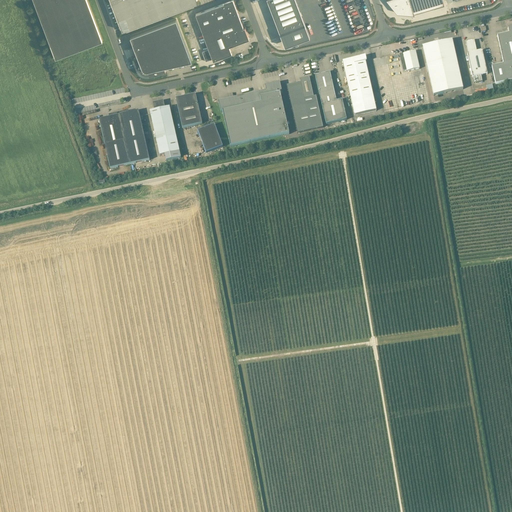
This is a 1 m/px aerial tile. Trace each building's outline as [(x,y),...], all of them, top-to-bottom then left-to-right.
[(103,40),(87,0),(34,0),(56,58),(103,40)] [(110,0),(122,31),(199,2),(197,0),(110,0)] [(213,61),(232,54),(229,47),(249,39),(245,28),(244,28),(233,0),(196,14),(211,54),(210,54),(208,50),(202,52),(206,61),(211,59),(211,57),(212,56),(213,61)] [(291,44),(310,37),(295,0),(268,0),(281,32),(285,30),(291,44)] [(409,0),(386,0),(397,13),(398,11),(399,11),(399,12),(401,13),(401,12),(404,14),(414,15),(409,0)] [(192,61),(176,19),(130,37),(138,57),(133,59),(137,69),(138,69),(139,70),(140,71),(140,72),(141,73),(142,73),(143,74),(144,74),(145,74),(145,75),(146,75),(147,75),(148,75),(149,74),(149,76),(166,72),(164,67),(192,61)] [(496,85),(511,81),(511,27),(508,29),(509,34),(497,36),(503,65),(492,67),(496,85)] [(463,90),(452,41),(423,47),(434,96),(463,90)] [(482,51),(467,54),(473,78),(474,84),(482,82),(481,76),(487,75),(482,51)] [(419,69),(416,52),(403,53),(403,54),(399,55),(403,71),(407,71),(407,72),(419,69)] [(376,111),(368,72),(364,57),(343,62),(355,116),(376,111)] [(337,102),(333,87),(330,73),(315,76),(326,125),(347,120),(342,101),(337,102)] [(314,97),(310,78),(300,80),(301,83),(286,86),(297,134),(323,128),(316,97),(314,97)] [(231,148),(270,139),(289,135),(280,94),(282,93),(280,83),(265,87),(266,92),(219,102),(221,113),(223,113),(231,148)] [(182,129),(192,127),(202,125),(196,95),(189,97),(188,95),(185,96),(186,97),(176,99),(182,129)] [(181,159),(180,153),(170,108),(165,109),(163,102),(153,105),(155,111),(150,112),(160,157),(165,156),(166,162),(181,159)] [(111,170),(130,165),(150,161),(139,112),(129,114),(129,112),(120,114),(120,115),(117,115),(109,117),(109,118),(100,121),(111,170)] [(206,154),(223,147),(214,125),(197,131),(206,154)]
